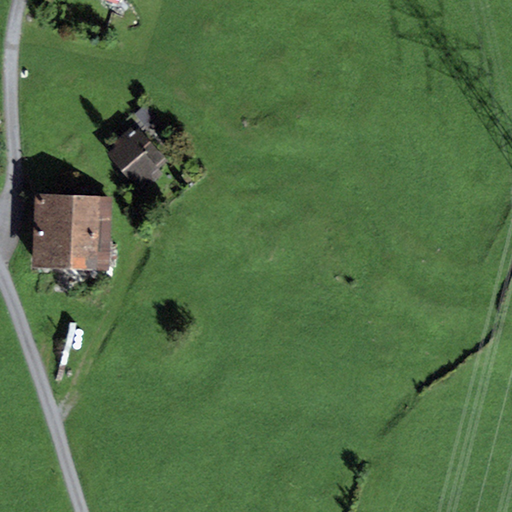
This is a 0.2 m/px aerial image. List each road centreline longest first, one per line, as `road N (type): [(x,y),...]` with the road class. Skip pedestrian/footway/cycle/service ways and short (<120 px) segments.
road 1 (unclassified): [(80,511),(0,268)]
road 2 (unclassified): [(19,0),(9,79),(15,175),(0,220)]
